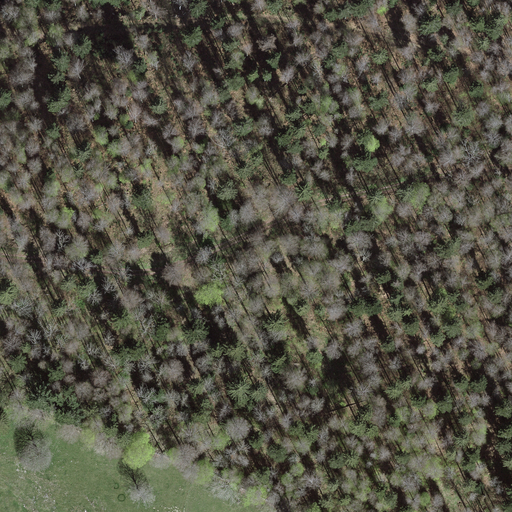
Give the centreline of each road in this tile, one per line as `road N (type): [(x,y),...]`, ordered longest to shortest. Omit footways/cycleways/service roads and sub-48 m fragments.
road 1 (track): [(511,206),(297,232),(162,273),(0,252)]
road 2 (track): [(306,20),(511,70)]
